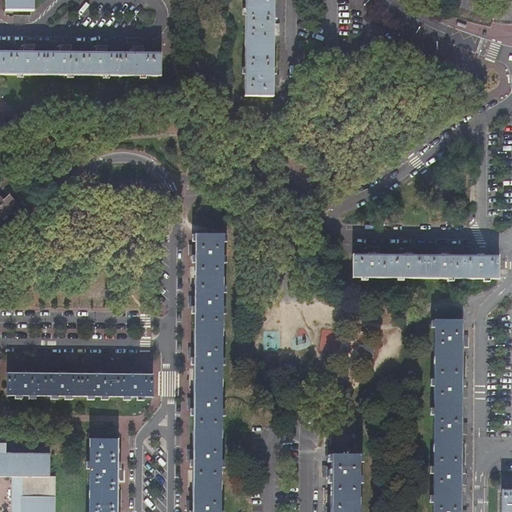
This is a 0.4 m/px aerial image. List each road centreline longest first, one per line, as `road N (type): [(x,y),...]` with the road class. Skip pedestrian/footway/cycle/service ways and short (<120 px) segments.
road 1 (residential): [(169,400),(172,194),(157,169),(139,158),(108,159),(80,172),(0,253)]
road 2 (residential): [(511,276),(477,316),(476,453)]
road 3 (residential): [(303,511),(304,444),(286,432),(267,444),(267,511)]
road 4 (residential): [(28,32),(155,35),(161,11),(148,0)]
road 5 (residential): [(295,0),(295,56),(319,64),(334,48),(335,0)]
road 6 (tertiary): [(511,54),(430,26),(385,0)]
